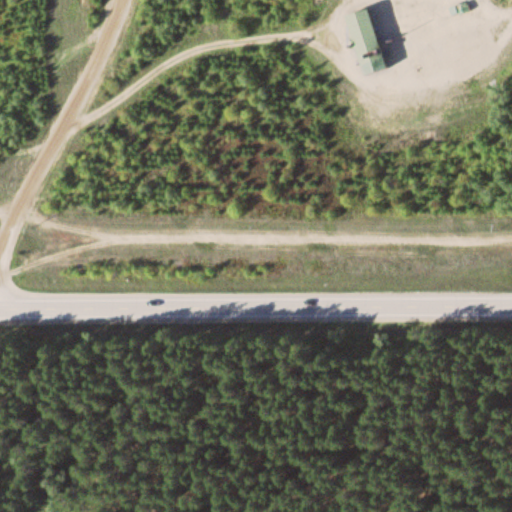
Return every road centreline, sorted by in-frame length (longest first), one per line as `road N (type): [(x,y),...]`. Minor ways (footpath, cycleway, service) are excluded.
road 1 (tertiary): [(0,311),(511,310)]
road 2 (track): [(18,211),(128,236),(511,240)]
road 3 (residential): [(0,257),(126,0)]
